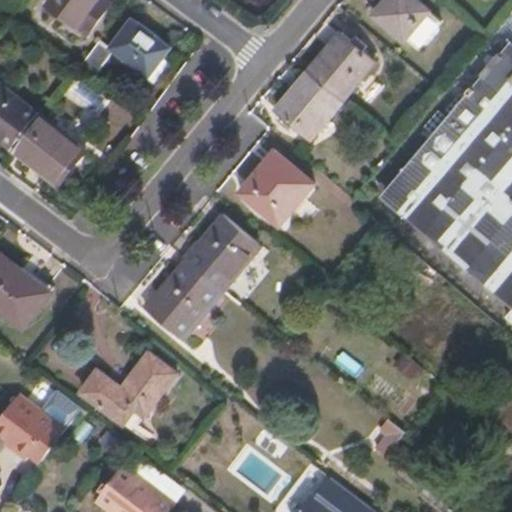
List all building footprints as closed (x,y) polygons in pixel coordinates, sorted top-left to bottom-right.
[(106,0),(54,0),(50,7),(90,36),(113,5),(106,0)] [(431,10),(418,0),(387,0),(374,17),(406,42),(408,40),(428,14),(431,10)] [(440,24),(428,14),(408,40),(420,49),(440,24)] [(111,51),(102,43),(82,69),(95,79),(114,53),(150,80),(173,50),(134,20),(111,51)] [(309,73),(344,102),(376,63),(341,34),(309,73)] [(511,57),(508,53),(499,63),(482,84),(386,197),(511,304),(511,310),(506,318),(511,323),(511,57)] [(477,80),(482,84),(499,63),(495,59),(477,80)] [(313,140),(344,102),(309,73),(277,111),(313,140)] [(0,86),(0,139),(14,150),(41,116),(2,85),(0,86)] [(41,116),(14,150),(61,187),(89,153),(41,116)] [(281,226),(315,184),(276,152),(242,194),(281,226)] [(224,215),(186,262),(225,294),(263,247),(224,215)] [(1,253),(0,253),(0,310),(25,329),(53,292),(1,253)] [(225,294),(186,262),(147,308),(186,341),(225,294)] [(137,410),(148,417),(180,374),(152,352),(123,388),(100,370),(84,392),(126,424),(137,410)] [(69,428),(23,394),(0,423),(0,432),(19,446),(16,450),(39,468),(69,428)] [(387,418),(371,441),(389,453),(405,430),(387,418)] [(125,465),(98,501),(112,511),(170,511),(177,504),(125,465)] [(378,511),(324,469),(290,511),(378,511)] [(43,483),(24,505),(32,511),(38,511),(55,493),(43,483)]
